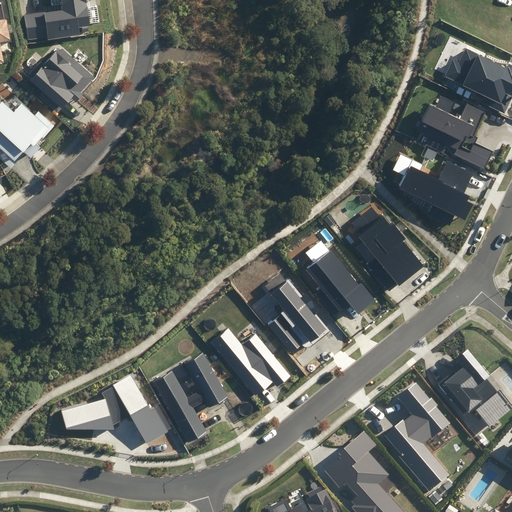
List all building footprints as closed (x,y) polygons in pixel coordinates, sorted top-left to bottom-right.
[(24,14),(28,39),(48,36),(49,39),(83,33),(82,25),(93,24),(89,0),(63,0),(65,8),(24,14)] [(0,62),(8,61),(4,40),(13,38),(9,17),(0,18),(0,62)] [(42,61),(28,76),(66,107),(73,98),(78,102),(86,92),(83,91),(96,75),(61,45),(45,63),(42,61)] [(511,65),(508,64),(506,68),(466,48),(459,62),(453,59),(444,76),(484,96),(481,102),(505,113),(511,97),(511,65)] [(474,137),(486,112),(466,102),(459,118),(450,113),(456,102),(440,94),(435,105),(431,103),(421,122),(444,133),(440,141),(458,149),(456,154),(484,168),(492,151),(475,143),(477,138),(474,137)] [(0,143),(17,158),(33,140),(37,142),(45,133),(47,134),(56,124),(39,109),(36,113),(22,101),(12,112),(0,100),(0,143)] [(473,173),(447,161),(438,178),(411,165),(400,189),(465,220),(472,204),(467,202),(470,196),(463,193),(473,173)] [(390,225),(382,216),(357,237),(375,258),(368,264),(390,291),(398,284),(399,286),(423,266),(403,241),(406,239),(393,223),(390,225)] [(358,286),(330,250),(305,269),(320,288),(313,293),(333,318),(350,304),(358,314),(375,301),(362,283),(358,286)] [(327,329),(280,274),(265,286),(286,311),(270,325),(293,352),(303,343),(291,329),(295,325),(310,343),(327,329)] [(290,376),(255,335),(243,345),(228,327),(210,343),(256,397),(273,382),(277,387),(290,376)] [(490,376),(468,350),(456,360),(461,365),(438,384),(463,415),(467,411),(468,412),(473,408),(489,428),(511,408),(511,400),(491,376),(490,376)] [(229,397),(203,352),(184,363),(199,391),(188,397),(174,371),(154,382),(188,442),(207,432),(193,407),(205,401),(209,408),(229,397)] [(131,415),(147,442),(167,431),(167,430),(171,428),(159,405),(151,410),(131,374),(112,385),(113,386),(102,392),(106,399),(61,411),(66,429),(114,429),(114,424),(131,415)] [(399,456),(429,492),(449,475),(424,444),(449,423),(436,407),(438,405),(431,397),(430,399),(416,383),(398,397),(413,415),(405,421),(403,419),(384,435),(401,455),(399,456)] [(375,445),(363,432),(337,455),(338,458),(324,470),(340,487),(346,482),(359,496),(353,501),(356,505),(353,508),(356,511),(402,511),(377,484),(388,475),(367,451),(375,445)] [(336,511),(326,491),(322,493),(319,488),(308,494),(311,498),(308,499),(314,511),(302,511),(299,504),(293,507),(287,496),(264,507),(267,511),(336,511)] [(511,511),(511,503),(505,511),(498,511),(494,509),(491,511),(511,511)]
